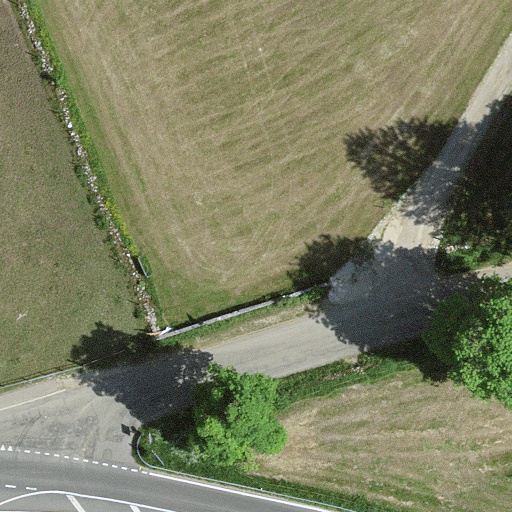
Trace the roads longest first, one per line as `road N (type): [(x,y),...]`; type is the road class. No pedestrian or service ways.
road 1 (unclassified): [(0,458),(364,319)]
road 2 (unclassified): [(364,319),(511,72)]
road 3 (unclassified): [(364,319),(511,290)]
